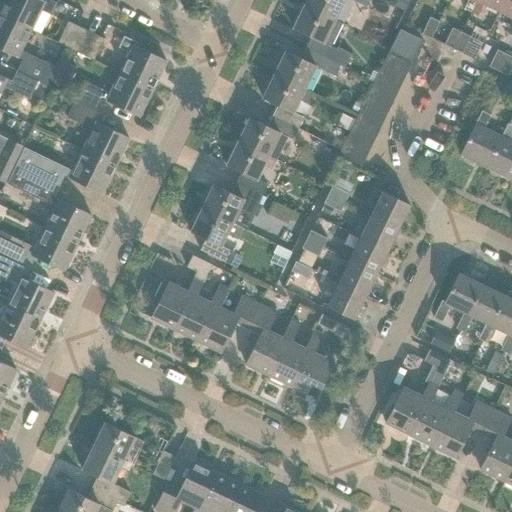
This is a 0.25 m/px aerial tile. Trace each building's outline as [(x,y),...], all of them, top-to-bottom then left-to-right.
[(4,0),(0,10),(0,15),(31,30),(41,10),(52,16),(58,4),(48,0),(44,0),(43,2),(39,0),(4,0)] [(306,0),(304,5),(334,20),(343,0),(350,0),(366,8),(370,0),(306,0)] [(410,0),(383,0),(383,2),(404,12),(410,0)] [(476,0),(468,0),(464,9),(471,13),(476,0)] [(504,0),(476,0),(471,13),(478,16),(483,5),(499,12),(504,0)] [(511,0),(504,0),(499,12),(511,18),(511,0)] [(340,65),(340,66),(344,68),(351,54),(337,47),(336,50),(331,47),(342,24),(334,20),(304,5),(292,29),(311,37),(305,48),(340,65)] [(50,87),(50,88),(51,88),(60,70),(47,63),(21,51),(31,30),(0,15),(0,49),(22,60),(17,71),(50,87)] [(439,22),(430,18),(422,35),(431,39),(439,22)] [(76,52),(86,31),(67,22),(57,43),(76,52)] [(443,45),(453,49),(461,33),(452,29),(443,45)] [(394,41),(417,52),(422,41),(399,30),(394,41)] [(102,39),(86,31),(76,52),(92,60),(102,39)] [(461,33),(453,49),(462,54),(469,37),(461,33)] [(120,73),(153,89),(166,62),(134,46),(136,42),(124,36),(118,48),(129,53),(120,73)] [(389,51),(412,62),(417,52),(394,41),(389,51)] [(340,65),(305,48),(300,59),(285,52),(274,75),(304,90),(304,89),(315,67),(335,76),(340,66),(340,65)] [(506,76),(511,64),(511,57),(497,50),(489,67),(506,76)] [(384,62),(407,73),(412,62),(389,51),(384,62)] [(384,62),(379,72),(402,83),(407,73),(384,62)] [(0,94),(4,87),(29,99),(31,95),(44,101),(50,88),(50,87),(17,71),(11,82),(0,76),(0,94)] [(379,72),(374,82),(397,93),(402,83),(379,72)] [(75,99),(97,110),(102,99),(139,117),(153,89),(120,73),(110,94),(84,81),(75,99)] [(304,90),(274,75),(262,98),(277,106),(272,116),(298,129),(303,118),(293,113),(299,100),(307,103),(312,92),(304,89),(304,90)] [(489,92),(499,97),(506,83),(496,78),(489,92)] [(374,82),(369,93),(392,104),(397,93),(374,82)] [(364,103),(387,114),(392,104),(369,93),(364,103)] [(82,150),(115,166),(129,139),(91,121),(97,110),(75,99),(67,117),(92,130),(82,150)] [(355,102),(351,110),(359,113),(363,106),(355,102)] [(359,113),(382,124),(387,114),(364,103),(363,106),(359,113)] [(460,155),(487,168),(502,137),(501,136),(483,128),(490,115),(482,111),(460,155)] [(354,124),(377,135),(382,124),(359,113),(354,124)] [(292,140),(298,129),(272,116),(267,127),(249,118),(237,142),(276,161),(287,138),(292,140)] [(349,134),(372,145),(377,135),(354,124),(349,134)] [(487,168),(511,180),(511,141),(509,140),(511,135),(511,126),(507,124),(501,136),(502,137),(487,168)] [(344,145),(367,155),(372,145),(349,134),(344,145)] [(0,158),(14,165),(22,147),(0,136),(0,158)] [(241,172),(236,183),(262,196),(267,185),(257,180),(263,166),(271,170),(276,161),(237,142),(226,165),(241,172)] [(367,155),(344,145),(339,155),(362,166),(367,155)] [(16,166),(59,187),(64,176),(101,194),(115,166),(82,150),(72,171),(46,159),(24,148),(16,166)] [(0,180),(5,183),(14,165),(0,158),(0,180)] [(45,227),(77,244),(91,216),(54,198),(59,187),(16,166),(7,184),(29,194),(55,207),(45,227)] [(213,186),(201,209),(243,229),(243,228),(247,230),(254,217),(252,216),(262,196),(236,183),(231,194),(213,186)] [(328,195),(344,203),(348,194),(332,187),(328,195)] [(370,215),(399,229),(410,206),(381,192),(370,215)] [(340,211),(344,203),(328,195),(324,204),(333,208),(340,211)] [(324,204),(320,212),(329,216),(333,208),(324,204)] [(243,229),(201,209),(190,232),(205,239),(200,250),(225,263),(231,252),(220,246),(226,234),(237,240),(243,229)] [(388,252),(399,229),(370,215),(359,238),(388,252)] [(0,253),(21,264),(27,253),(64,271),(77,244),(45,227),(34,248),(9,236),(0,253)] [(306,240),(323,248),(327,239),(311,231),(306,240)] [(377,274),(388,252),(359,238),(348,260),(377,274)] [(318,256),(323,248),(306,240),(302,249),(318,256)] [(287,260),(291,253),(276,246),(272,253),(287,260)] [(7,305),(40,321),(53,293),(16,275),(21,264),(0,253),(0,275),(17,284),(7,305)] [(196,296),(211,265),(192,256),(187,267),(197,272),(187,292),(163,280),(153,300),(159,303),(151,318),(174,330),(192,294),(196,296)] [(366,297),(377,274),(348,260),(337,283),(366,297)] [(311,270),(295,262),(291,271),(307,279),(311,270)] [(459,330),(481,285),(458,274),(444,302),(442,301),(433,318),(442,322),(450,306),(464,313),(456,329),(459,330)] [(355,320),(366,297),(337,283),(326,306),(355,320)] [(174,330),(197,341),(215,305),(219,307),(228,289),(219,285),(210,303),(196,296),(192,294),(174,330)] [(503,296),(481,285),(459,330),(464,333),(472,317),(486,324),(478,339),(482,341),(503,296)] [(215,305),(197,341),(221,352),(235,323),(247,329),(259,304),(242,296),(233,314),(219,307),(215,305)] [(511,334),(511,300),(503,296),(482,341),(487,344),(495,328),(508,334),(500,350),(504,352),(511,334)] [(277,313),(259,304),(247,329),(260,335),(246,364),(269,376),(286,340),(282,338),(268,331),(277,313)] [(0,335),(26,349),(40,321),(7,305),(0,319),(0,335)] [(344,325),(321,314),(317,324),(339,335),(344,325)] [(291,320),(282,338),(286,340),(269,376),(292,387),(309,351),(305,349),(291,342),(300,324),(291,320)] [(309,351),(292,387),(315,398),(333,362),(314,353),(323,335),(314,331),(305,349),(309,351)] [(448,353),(455,341),(447,337),(441,350),(448,353)] [(426,399),(431,401),(440,383),(451,361),(429,350),(424,361),(433,365),(425,382),(428,384),(422,397),(403,387),(385,423),(409,435),(426,399)] [(495,351),(485,371),(493,375),(503,356),(495,351)] [(0,362),(0,396),(2,398),(16,370),(0,362)] [(444,408),(431,401),(426,399),(409,435),(431,446),(449,410),(454,412),(462,394),(453,390),(444,408)] [(449,410),(431,446),(455,457),(469,428),(482,434),(494,410),(476,401),(467,419),(454,412),(449,410)] [(511,418),(494,410),(482,434),(494,440),(480,470),(503,481),(511,462),(511,440),(502,436),(511,418)] [(123,461),(131,446),(140,449),(144,442),(104,423),(93,446),(123,461)] [(92,488),(117,501),(117,500),(124,504),(130,493),(112,484),(120,469),(129,472),(132,465),(123,461),(93,446),(82,469),(97,477),(92,488)] [(174,457),(164,452),(162,451),(151,474),(163,480),(174,457)] [(199,510),(216,474),(193,462),(178,492),(166,485),(154,510),(158,511),(174,511),(180,501),(194,507),(199,510)] [(511,462),(503,481),(511,485),(511,462)] [(225,511),(239,485),(216,474),(199,510),(194,507),(191,511),(203,511),(225,511)] [(254,511),(263,496),(239,485),(225,511),(254,511)] [(117,501),(92,488),(86,499),(68,490),(57,511),(94,511),(95,511),(109,511),(110,510),(112,511),(117,501)]
